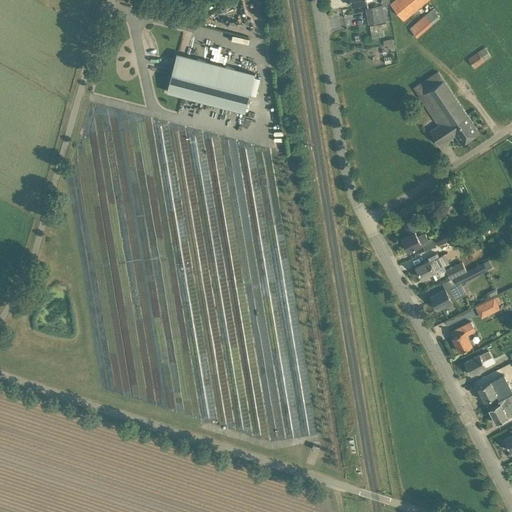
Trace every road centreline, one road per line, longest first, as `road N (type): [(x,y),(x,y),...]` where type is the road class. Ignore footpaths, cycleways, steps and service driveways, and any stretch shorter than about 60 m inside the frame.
road 1 (unclassified): [(420,511),(0,374)]
road 2 (unclassified): [(0,321),(19,287),(107,0)]
road 3 (tertiary): [(511,504),(366,221)]
road 4 (tertiary): [(366,221),(346,173),(317,0)]
road 5 (unclassified): [(366,221),(511,127)]
